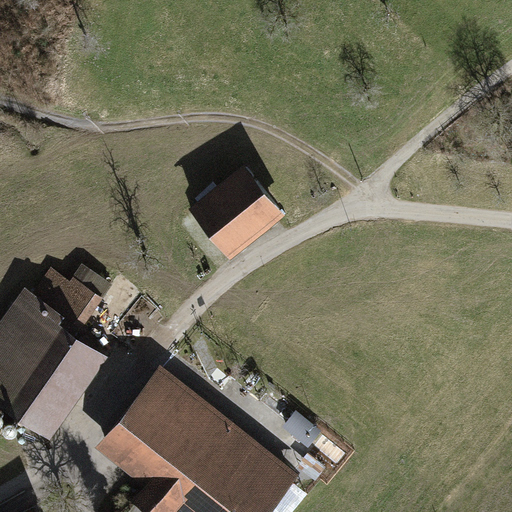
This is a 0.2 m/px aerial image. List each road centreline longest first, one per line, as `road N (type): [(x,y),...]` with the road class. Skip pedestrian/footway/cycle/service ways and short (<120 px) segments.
road 1 (unclassified): [(361,208),(270,249),(188,317),(45,487)]
road 2 (track): [(0,108),(113,126),(216,116),(262,121),(374,195)]
road 3 (unclassified): [(361,208),(511,62)]
road 4 (unclassified): [(511,223),(361,208)]
